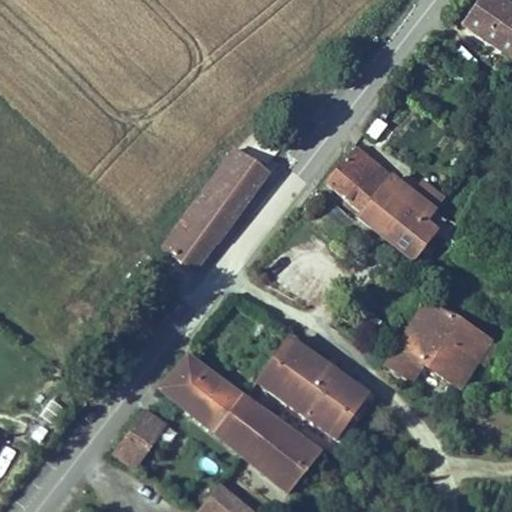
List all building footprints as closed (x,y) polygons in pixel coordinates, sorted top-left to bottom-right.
[(511,8),(499,0),(479,0),(461,28),(511,62),(511,8)] [(383,114),(375,108),(363,123),(371,130),(383,114)] [(440,234),(430,226),(440,213),(438,212),(413,193),(354,148),(323,188),(361,217),(357,222),(415,267),(440,234)] [(234,149),(159,248),(195,275),(270,177),(234,149)] [(413,193),(438,212),(448,199),(423,181),(413,193)] [(425,302),(383,370),(413,389),(423,372),(462,396),(481,367),(494,346),(495,345),(425,302)] [(371,398),(287,338),(247,395),(331,455),(371,398)] [(501,350),(494,346),(481,367),(488,371),(501,350)] [(213,438),(244,397),(187,357),(157,392),(213,438)] [(324,454),(244,397),(213,438),(290,499),(324,454)] [(145,411),(112,455),(136,473),(169,429),(145,411)] [(250,511),(218,488),(199,511),(250,511)]
